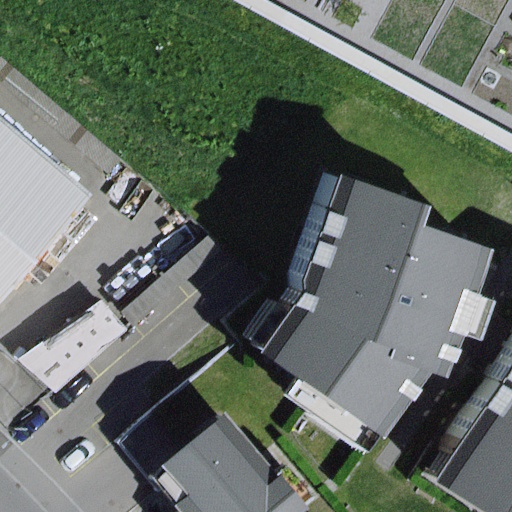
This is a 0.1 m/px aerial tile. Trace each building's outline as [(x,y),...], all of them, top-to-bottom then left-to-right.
[(0,306),(91,200),(0,122),(0,306)] [(322,168),(289,272),(290,287),(244,350),(367,432),(418,363),(434,367),(478,243),(409,222),(418,199),(322,168)] [(207,239),(116,317),(130,333),(221,255),(207,239)] [(103,302),(20,359),(59,392),(130,333),(116,317),(103,302)] [(511,511),(511,333),(417,479),(468,511),(511,511)] [(299,511),(217,412),(150,467),(175,497),(163,507),(167,511),(299,511)]
